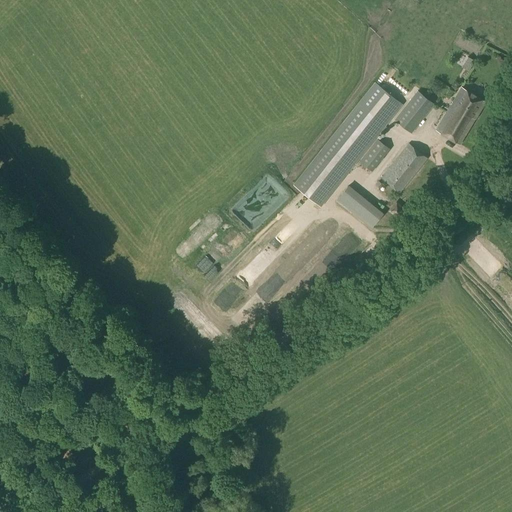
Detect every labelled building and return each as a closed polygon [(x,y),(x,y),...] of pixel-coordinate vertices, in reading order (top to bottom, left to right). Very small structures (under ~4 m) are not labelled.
[(402,104),(374,82),(372,86),(358,103),(293,185),(300,191),(320,207),(385,125),(402,104)] [(460,145),(486,102),(462,87),(436,130),(460,145)] [(433,104),(418,91),(395,120),(411,132),(433,104)] [(371,171),(389,149),(377,139),(359,161),(371,171)] [(399,193),(427,159),(408,144),(380,178),(399,193)] [(371,228),(383,213),(348,184),(336,199),(371,228)] [(256,193),(237,214),(257,232),(276,211),(256,193)] [(278,224),(263,232),(267,240),(283,232),(278,224)] [(503,287),(511,277),(511,273),(484,246),(472,258),(503,287)]
